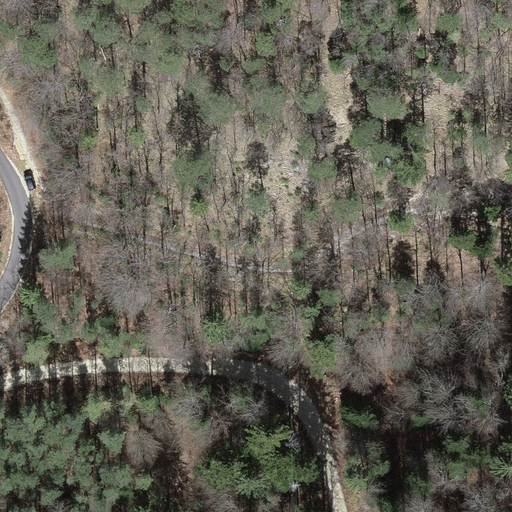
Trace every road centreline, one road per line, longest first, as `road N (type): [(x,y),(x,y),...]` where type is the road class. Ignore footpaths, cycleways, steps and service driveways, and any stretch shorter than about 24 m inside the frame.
road 1 (track): [(0,383),(44,371),(143,364),(275,379),(304,407),(339,511)]
road 2 (track): [(0,298),(24,239),(19,189),(0,156)]
